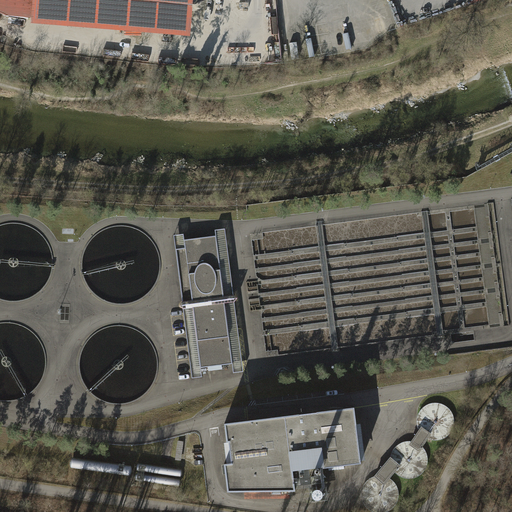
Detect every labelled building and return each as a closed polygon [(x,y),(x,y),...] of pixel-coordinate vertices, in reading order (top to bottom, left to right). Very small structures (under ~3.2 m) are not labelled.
[(0,0),(0,17),(6,20),(32,22),(33,0),(0,0)] [(33,0),(32,22),(31,29),(194,42),(196,0),(33,0)] [(182,233),(171,234),(190,377),(198,376),(197,369),(230,364),(231,372),(242,370),(223,228),(212,229),(213,236),(183,240),(182,233)] [(398,474),(401,478),(413,481),(422,477),(428,470),(430,461),(425,449),(430,441),(438,443),(447,440),(453,433),(455,424),(454,415),(448,409),(439,405),(429,407),(422,413),(418,424),(420,432),(413,443),(404,444),(395,451),(391,461),(376,479),(369,483),(364,490),(363,497),(364,505),(370,511),(372,511),(390,511),(397,507),(400,498),(398,488),(392,481),(398,474)] [(293,475),(362,467),(356,410),(226,425),(231,466),(225,468),(228,495),(295,493),(293,475)] [(131,472),(132,464),(75,453),(73,461),(131,472)]
